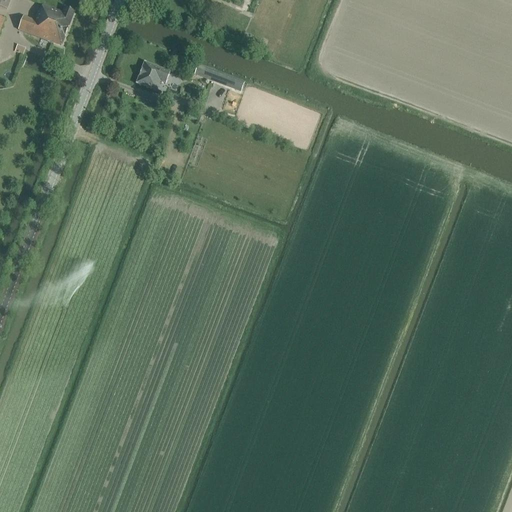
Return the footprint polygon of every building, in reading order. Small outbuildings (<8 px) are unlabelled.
[(11,0),(0,0),(0,7),(7,11),(11,0)] [(75,13),(66,10),(64,13),(43,5),(40,14),(38,13),(35,22),(23,18),(18,31),(62,47),(75,13)] [(23,56),(26,48),(17,45),(15,52),(23,56)] [(166,85),(170,73),(145,63),(137,84),(157,92),(160,83),(166,85)] [(198,65),(195,73),(231,87),(234,79),(198,65)] [(239,81),(236,88),(242,91),(244,83),(239,81)]
